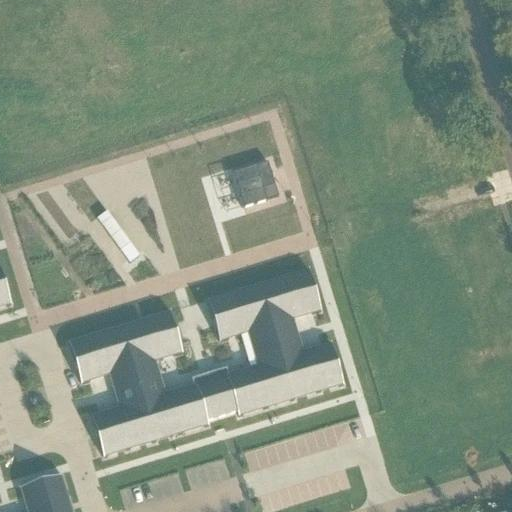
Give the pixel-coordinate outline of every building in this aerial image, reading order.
[(217,0),(105,0),(106,21),(218,18),(217,0)] [(307,8),(275,9),(276,30),(308,29),(307,8)] [(107,55),(138,54),(138,41),(107,42),(107,55)] [(172,70),(174,105),(234,102),(232,72),(266,70),(265,53),(225,55),(224,50),(214,50),(214,59),(199,60),(200,68),(172,70)] [(31,73),(0,73),(0,180),(34,180),(33,140),(167,137),(165,82),(31,86),(31,73)] [(0,306),(5,305),(6,308),(11,307),(10,303),(0,271),(0,306)] [(72,343),(68,344),(69,348),(81,387),(90,384),(88,380),(109,374),(120,412),(100,418),(99,415),(90,418),(102,457),(103,460),(107,459),(106,455),(124,450),(125,453),(130,452),(129,449),(151,442),(152,445),(156,444),(155,441),(177,434),(178,438),(182,436),(182,433),(203,427),(204,430),(208,428),(207,425),(206,423),(236,414),(237,416),(238,419),(242,418),(241,414),(263,408),(264,411),(268,410),(267,407),(289,400),(290,404),(294,402),(293,399),(315,392),(316,396),(320,394),(319,391),(337,385),(338,389),(343,388),(342,384),(330,345),(321,348),(322,352),(301,358),(290,319),(310,313),(311,316),(320,314),(309,275),(308,272),(303,273),(304,276),(286,282),(285,278),(281,280),(282,283),(260,290),(259,286),(255,288),(256,291),(234,298),(233,294),(229,295),(230,299),(212,305),(211,301),(206,302),(207,306),(219,344),(228,342),(227,338),(248,332),(259,371),(239,377),(238,373),(227,376),(225,371),(191,381),(193,387),(183,390),(184,394),(163,400),(151,361),(172,355),(173,359),(182,356),(170,317),(169,314),(165,315),(166,318),(148,324),(147,320),(142,322),(143,325),(122,332),(121,328),(116,330),(117,333),(96,340),(95,336),(90,338),(91,341),(73,347),(72,343)] [(67,511),(66,505),(69,504),(68,500),(64,501),(59,483),(62,482),(61,477),(57,479),(19,490),(22,499),(25,498),(29,511),(67,511)] [(203,503),(203,511),(227,511),(228,503),(203,503)]
